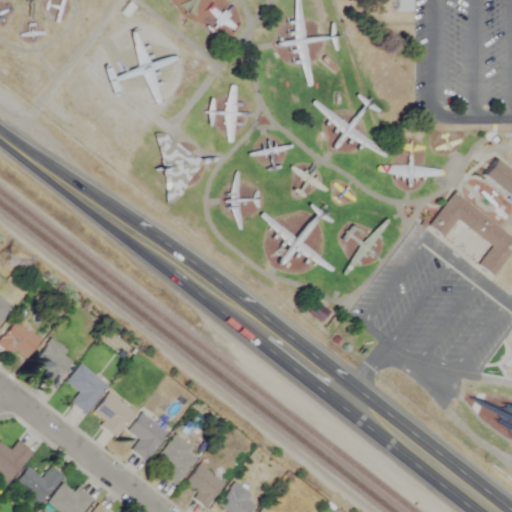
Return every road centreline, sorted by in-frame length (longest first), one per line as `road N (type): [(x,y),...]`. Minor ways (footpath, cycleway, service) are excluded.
road 1 (primary): [(151,247),(493,511)]
road 2 (residential): [(158,511),(0,388)]
road 3 (primary): [(0,139),(151,247)]
